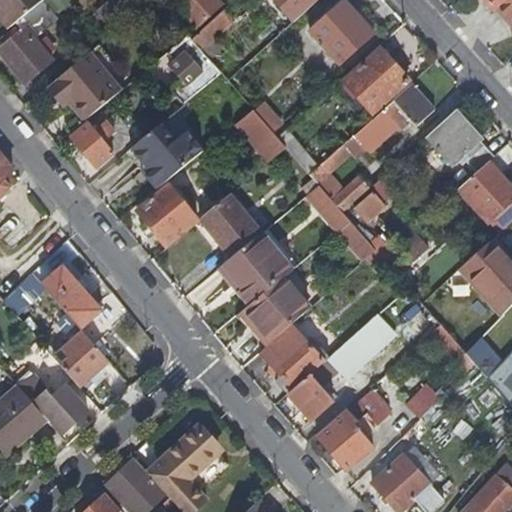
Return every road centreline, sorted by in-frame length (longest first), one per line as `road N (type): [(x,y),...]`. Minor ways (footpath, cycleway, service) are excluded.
road 1 (residential): [(194,357),(0,121)]
road 2 (residential): [(33,511),(194,357)]
road 3 (residential): [(332,511),(194,357)]
road 4 (residential): [(406,0),(511,115)]
